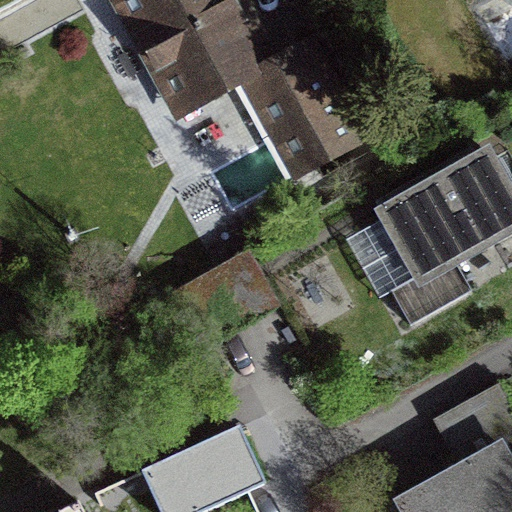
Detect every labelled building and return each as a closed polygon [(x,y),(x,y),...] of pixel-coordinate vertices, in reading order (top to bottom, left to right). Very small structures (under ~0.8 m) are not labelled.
[(360,144),(306,45),(268,66),(232,0),(115,0),(178,116),(241,81),(294,180),(360,144)] [(453,265),(511,231),(511,203),(484,155),(378,215),(415,280),(389,295),(408,329),(469,294),(453,265)] [(169,296),(202,352),(278,309),(246,252),(169,296)] [(0,319),(12,340),(36,327),(20,299),(0,309),(0,319)] [(511,511),(511,474),(498,449),(434,484),(397,504),(400,511),(511,511)]
